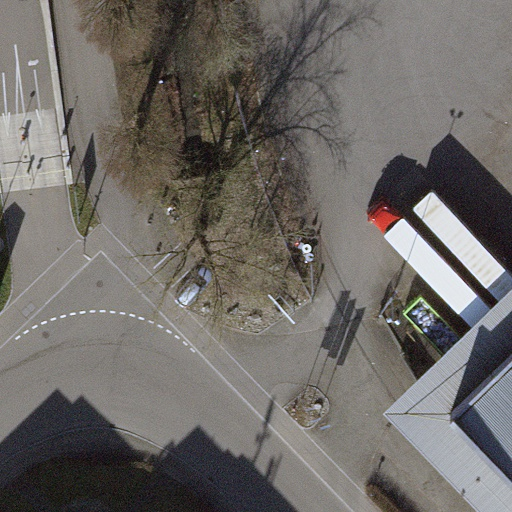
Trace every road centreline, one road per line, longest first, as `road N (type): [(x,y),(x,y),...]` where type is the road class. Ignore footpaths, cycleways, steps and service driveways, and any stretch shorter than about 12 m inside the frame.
road 1 (unclassified): [(91,0),(122,217),(101,376)]
road 2 (unclassified): [(101,376),(190,396),(302,511)]
